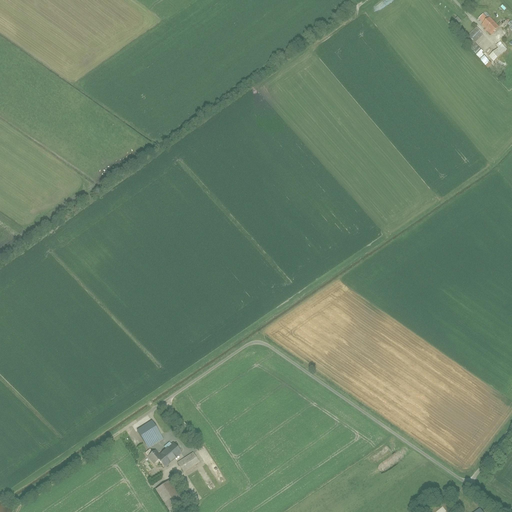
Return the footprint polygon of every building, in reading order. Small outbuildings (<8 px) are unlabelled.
[(483,25),(482,27),(491,37),(500,28),(490,18),(487,20),(483,16),(479,20),(483,25)] [(459,26),(453,31),(485,66),(487,64),(478,54),(483,50),(476,42),(483,35),(478,29),(469,37),(459,26)] [(487,58),(493,64),(508,50),(501,42),(495,46),(497,49),(487,58)] [(148,449),(163,440),(152,422),(137,432),(148,449)] [(164,468),(181,454),(173,445),(159,456),(155,452),(153,454),(150,450),(145,454),(154,465),(158,461),(164,468)] [(176,462),(185,474),(198,465),(189,453),(176,462)] [(164,483),(153,492),(168,511),(179,503),(164,483)] [(441,506),(445,511),(452,511),(446,503),(441,506)]
